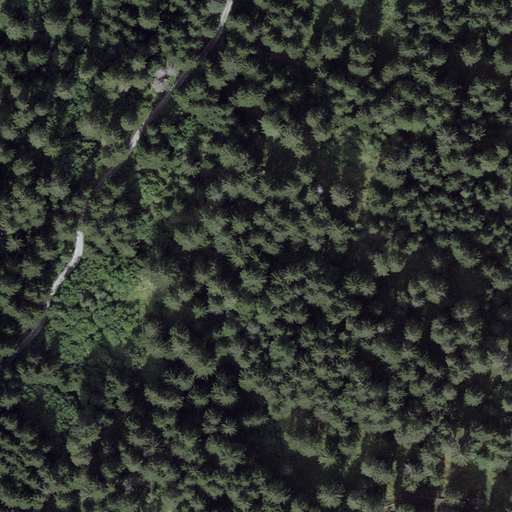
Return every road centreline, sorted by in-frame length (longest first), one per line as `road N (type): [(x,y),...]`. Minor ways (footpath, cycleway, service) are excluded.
road 1 (track): [(232,0),(212,43),(88,198),(74,260),(37,329),(0,370)]
road 2 (track): [(511,334),(472,430),(470,445),(489,490),(486,511)]
